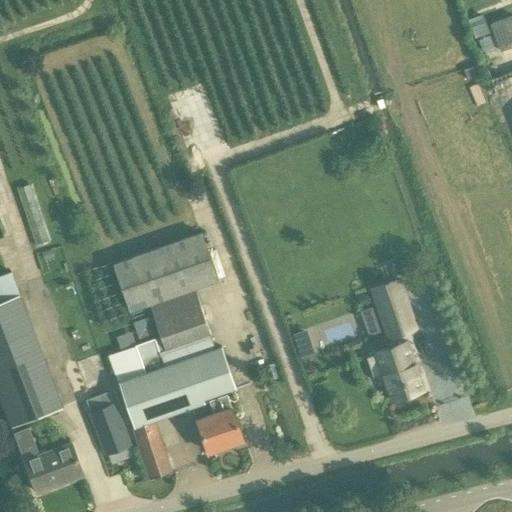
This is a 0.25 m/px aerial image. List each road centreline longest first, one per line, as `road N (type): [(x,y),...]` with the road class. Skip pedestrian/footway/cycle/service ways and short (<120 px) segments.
road 1 (unclassified): [(149,511),(511,417)]
road 2 (unknown): [(203,161),(315,468)]
